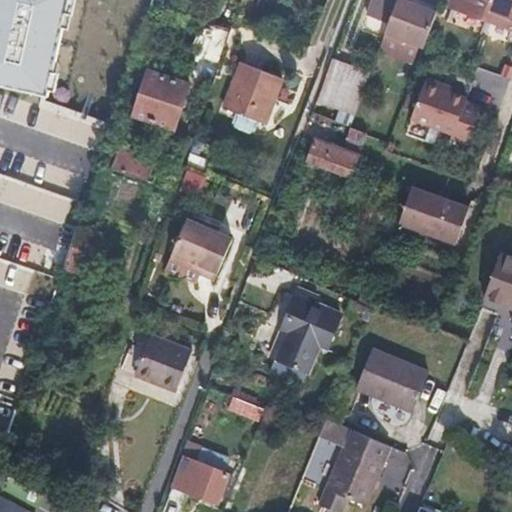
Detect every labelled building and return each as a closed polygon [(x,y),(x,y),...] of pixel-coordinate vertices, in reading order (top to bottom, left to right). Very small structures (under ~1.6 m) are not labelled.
[(0,0),(0,81),(41,91),(57,0),(0,0)] [(395,0),(373,0),(373,1),(393,9),(395,0)] [(395,0),(393,9),(387,25),(426,40),(439,4),(430,0),(395,0)] [(491,0),(456,0),(453,9),(484,19),(491,0)] [(511,0),(491,0),(484,19),(510,29),(511,22),(511,0)] [(280,78),(240,63),(222,109),(262,125),(280,78)] [(187,86),(147,72),(132,117),(172,131),(187,86)] [(424,73),(422,79),(449,88),(451,83),(424,73)] [(362,91),(326,78),(314,105),(351,120),(362,91)] [(449,88),(422,79),(409,115),(453,131),(465,98),(466,94),(449,88)] [(482,104),(465,98),(453,131),(452,135),(468,141),(482,104)] [(365,133),(349,126),(344,137),(362,143),(364,136),(365,133)] [(364,136),(362,143),(359,152),(378,159),(384,142),(364,136)] [(341,151),(315,141),(306,162),(350,178),(358,155),(342,149),(341,151)] [(158,167),(117,152),(111,170),(152,184),(158,167)] [(428,191),(410,184),(396,222),(453,242),(465,210),(426,196),(428,191)] [(428,191),(426,196),(465,210),(467,205),(428,191)] [(195,205),(191,204),(178,238),(200,246),(209,250),(207,256),(207,258),(223,264),(239,221),(222,215),(224,210),(197,200),(195,205)] [(97,232),(76,225),(64,261),(62,268),(83,275),(97,232)] [(209,250),(200,246),(197,252),(207,256),(209,250)] [(511,261),(497,256),(481,298),(511,309),(511,314),(509,322),(511,322),(511,261)] [(282,331),(287,333),(275,361),(308,375),(320,347),(325,349),(339,318),(296,299),(282,331)] [(372,310),(350,300),(344,311),(367,321),(372,310)] [(186,351),(145,335),(128,378),(169,394),(186,351)] [(427,375),(370,352),(355,389),(411,413),(427,375)] [(251,405),(243,401),(238,413),(259,422),(264,410),(257,407),(251,405)] [(391,446),(352,429),(326,418),(319,434),(345,446),(326,489),(319,505),(334,511),(340,511),(347,498),(365,506),(384,463),(391,446)] [(200,451),(195,464),(197,465),(226,476),(231,463),(200,451)] [(195,464),(182,460),(171,488),(186,494),(197,465),(195,464)] [(226,476),(197,465),(186,494),(215,505),(226,476)] [(33,511),(0,494),(0,511),(33,511)]
